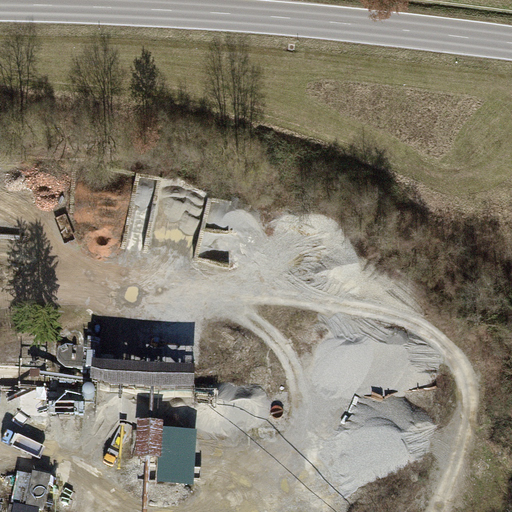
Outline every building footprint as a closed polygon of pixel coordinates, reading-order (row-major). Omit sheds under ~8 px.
[(173,175),(83,169),(81,202),(97,203),(96,214),(136,217),(137,206),(171,208),(173,175)] [(239,259),(244,234),(212,228),(207,253),(239,259)] [(200,399),(201,375),(98,373),(98,397),(200,399)] [(140,433),(140,468),(162,469),(161,492),(200,493),(201,434),(140,433)] [(25,472),(15,511),(46,511),(55,480),(25,472)]
